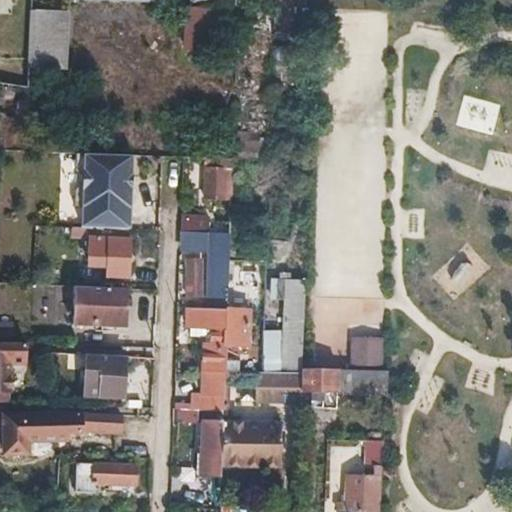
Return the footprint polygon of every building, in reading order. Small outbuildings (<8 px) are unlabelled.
[(31,0),(28,85),(48,86),(51,0),(31,0)] [(263,0),(264,11),(273,11),(273,0),(263,0)] [(273,0),(273,11),(273,26),(291,27),(291,0),(273,0)] [(187,48),(222,49),(223,6),(188,4),(187,48)] [(271,26),(273,26),(273,11),(264,11),(242,10),(242,25),(271,26)] [(267,130),(271,26),(242,25),(238,124),(238,128),(267,130)] [(0,148),(25,150),(28,85),(0,83),(0,148)] [(238,128),(237,172),(236,202),(244,201),(244,185),(265,185),(267,130),(238,128)] [(52,142),(51,151),(75,152),(83,152),(86,152),(87,144),(52,142)] [(83,152),(75,152),(75,168),(82,173),(82,184),(74,188),(73,204),(81,205),(80,227),(85,227),(91,227),(110,228),(113,228),(121,228),(128,229),(131,154),(86,152),(83,152)] [(227,158),(210,157),(210,167),(204,167),(203,197),(225,198),(227,158)] [(178,226),(178,232),(183,232),(229,234),(230,217),(208,216),(208,211),(179,211),(178,226)] [(80,227),(67,226),(67,236),(85,237),(85,227),(80,227)] [(91,227),(85,227),(85,237),(110,238),(110,228),(91,227)] [(110,238),(85,237),(84,258),(104,259),(104,277),(125,278),(127,239),(121,238),(121,228),(113,228),(110,228),(110,238)] [(229,234),(183,232),(183,246),(208,247),(206,280),(201,280),(201,258),(186,258),(185,294),(200,294),(200,285),(206,285),(206,295),(226,295),(227,285),(228,258),(229,234)] [(459,296),(489,266),(466,243),(436,273),(459,296)] [(300,363),(303,277),(271,276),(271,289),(284,290),(282,362),(300,363)] [(124,288),(68,286),(67,324),(123,326),(124,288)] [(205,309),(226,309),(226,295),(206,295),(205,309)] [(190,394),(190,408),(199,408),(221,409),(222,380),(223,366),(226,309),(205,309),(186,308),(185,326),(189,326),(211,327),(210,344),(203,344),(201,394),(190,394)] [(263,325),(262,363),(277,364),(278,326),(263,325)] [(203,333),(203,344),(210,344),(211,327),(189,326),(189,332),(203,333)] [(59,331),(59,345),(89,346),(90,332),(59,331)] [(382,365),(383,336),(350,335),(349,364),(382,365)] [(123,358),(84,356),(83,379),(100,380),(98,399),(121,400),(123,358)] [(253,398),(299,398),(300,368),(282,368),(262,368),(253,367),(253,398)] [(299,398),(299,405),(333,408),(335,392),(352,394),(353,371),(300,367),(300,368),(299,398)] [(353,371),(352,394),(383,396),(385,374),(353,371)] [(100,380),(83,379),(82,398),(98,399),(100,380)] [(190,408),(183,408),(183,421),(199,421),(199,408),(190,408)] [(195,473),(219,473),(220,463),(221,418),(221,409),(199,408),(199,421),(203,421),(203,451),(196,451),(195,473)] [(118,432),(118,415),(82,414),(74,414),(2,417),(0,451),(0,454),(24,455),(25,443),(64,444),(64,438),(79,439),(79,431),(118,432)] [(221,418),(220,463),(279,464),(280,419),(221,418)] [(373,466),(380,466),(380,451),(367,449),(365,464),(373,466)] [(89,483),(132,485),(133,465),(71,461),(70,489),(88,490),(89,483)] [(338,510),(367,511),(377,511),(380,466),(373,466),(373,476),(347,473),(346,501),(338,501),(338,510)]
